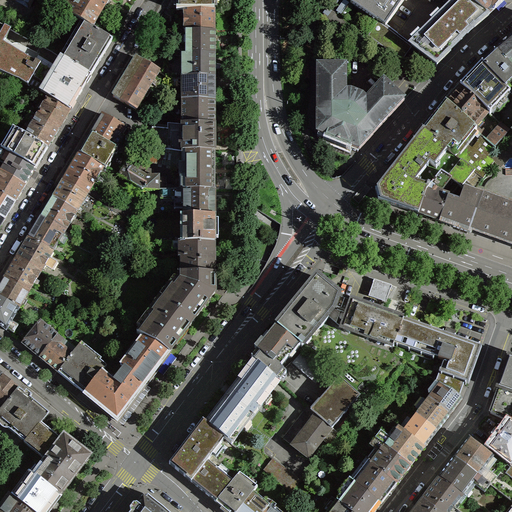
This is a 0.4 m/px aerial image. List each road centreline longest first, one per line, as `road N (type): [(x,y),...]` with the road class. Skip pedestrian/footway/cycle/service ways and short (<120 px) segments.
road 1 (residential): [(0,261),(154,0)]
road 2 (residential): [(511,10),(470,47),(327,213)]
road 3 (residential): [(290,265),(136,464)]
road 4 (residential): [(314,232),(362,261),(508,313)]
road 5 (secondary): [(327,213),(511,283)]
road 6 (residential): [(0,350),(136,464)]
road 7 (secondary): [(261,0),(264,101),(288,168)]
road 8 (residential): [(508,313),(476,406),(449,440)]
